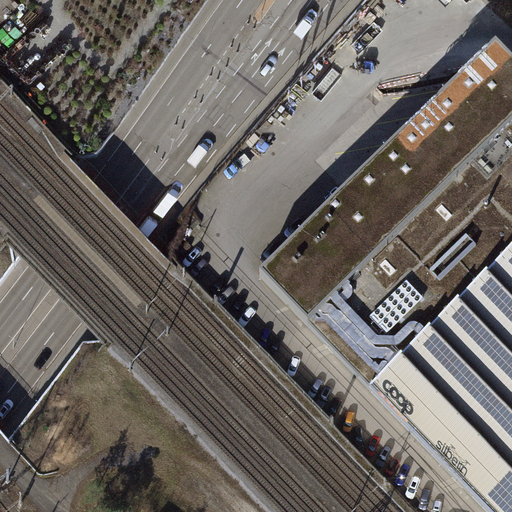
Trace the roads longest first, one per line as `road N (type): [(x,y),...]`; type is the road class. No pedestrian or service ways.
road 1 (secondary): [(0,402),(315,0)]
road 2 (secondary): [(239,0),(107,200),(0,341)]
road 3 (track): [(44,500),(104,461),(134,455),(156,459),(212,511)]
